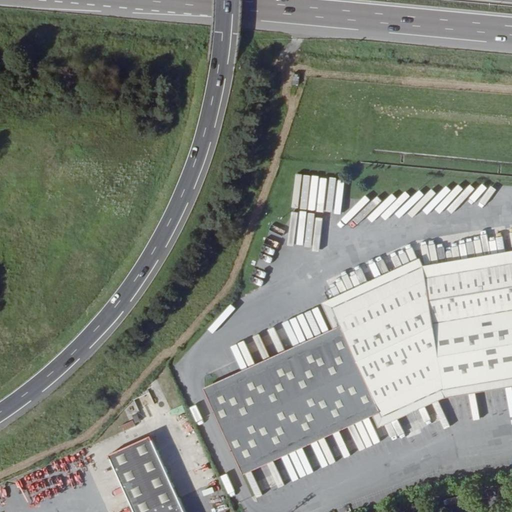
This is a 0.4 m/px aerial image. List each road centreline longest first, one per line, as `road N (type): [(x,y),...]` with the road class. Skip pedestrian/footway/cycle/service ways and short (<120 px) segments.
road 1 (motorway): [(0,413),(100,325),(173,217),(214,102),(227,0)]
road 2 (motorway): [(172,0),(511,31)]
